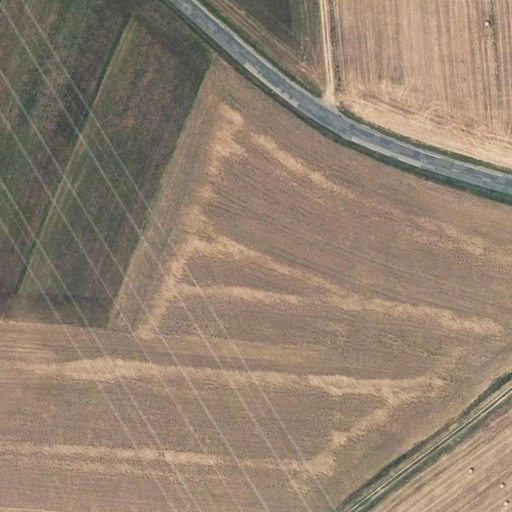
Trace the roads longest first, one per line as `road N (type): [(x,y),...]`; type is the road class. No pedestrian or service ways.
road 1 (tertiary): [(511,186),(393,151),(330,120),(180,0)]
road 2 (track): [(353,511),(511,389)]
road 3 (track): [(330,120),(324,0)]
